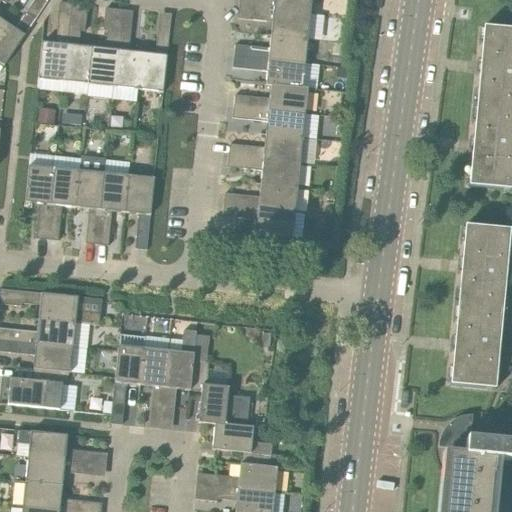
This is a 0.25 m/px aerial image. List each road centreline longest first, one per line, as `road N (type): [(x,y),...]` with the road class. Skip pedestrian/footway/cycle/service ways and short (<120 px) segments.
road 1 (tertiary): [(378,296),(419,0)]
road 2 (residential): [(192,279),(215,12),(206,0)]
road 3 (tertiary): [(354,511),(378,296)]
road 4 (residential): [(192,279),(0,258)]
road 5 (residential): [(378,296),(192,279)]
road 6 (residential): [(111,511),(121,452),(132,444),(182,456),(180,511)]
